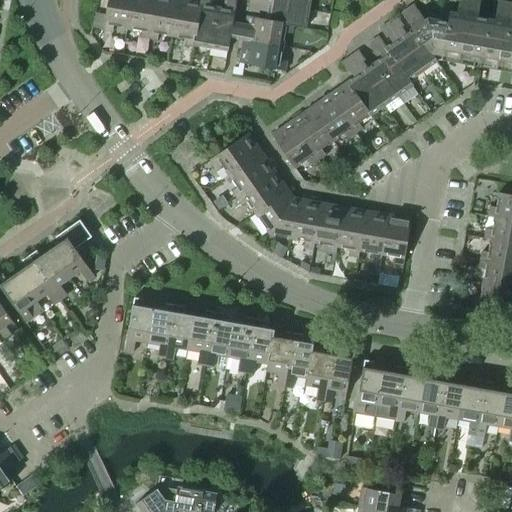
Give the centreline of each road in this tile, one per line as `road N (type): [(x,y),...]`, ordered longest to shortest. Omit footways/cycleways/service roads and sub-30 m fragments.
road 1 (residential): [(176,212),(115,261),(89,401),(83,440),(125,511)]
road 2 (residential): [(176,212),(326,308),(421,329)]
road 3 (residential): [(421,329),(434,158),(486,125),(511,123)]
road 4 (residential): [(76,79),(176,212)]
